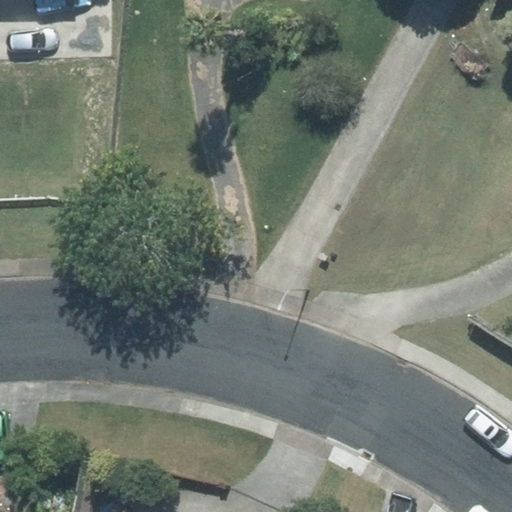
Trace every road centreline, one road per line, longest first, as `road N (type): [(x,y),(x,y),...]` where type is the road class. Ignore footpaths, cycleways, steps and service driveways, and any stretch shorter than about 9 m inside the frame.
road 1 (residential): [(511,487),(376,406),(206,345),(41,316),(0,321)]
road 2 (unknown): [(511,12),(335,318)]
